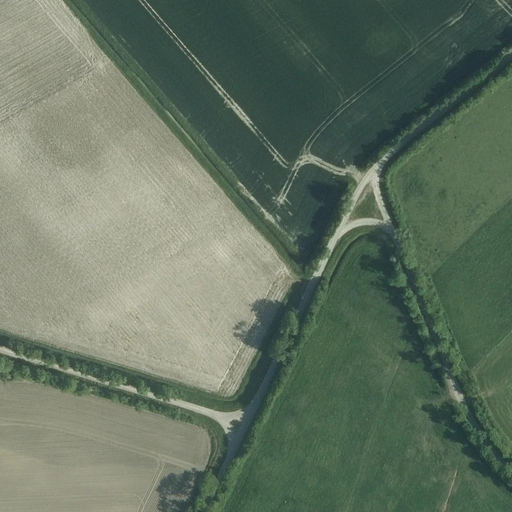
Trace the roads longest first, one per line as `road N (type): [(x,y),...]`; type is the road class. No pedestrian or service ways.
road 1 (unclassified): [(511,468),(464,408),(392,229)]
road 2 (unclassified): [(242,423),(0,347)]
road 3 (unclassified): [(242,423),(335,241)]
road 4 (unclassified): [(382,162),(511,59)]
